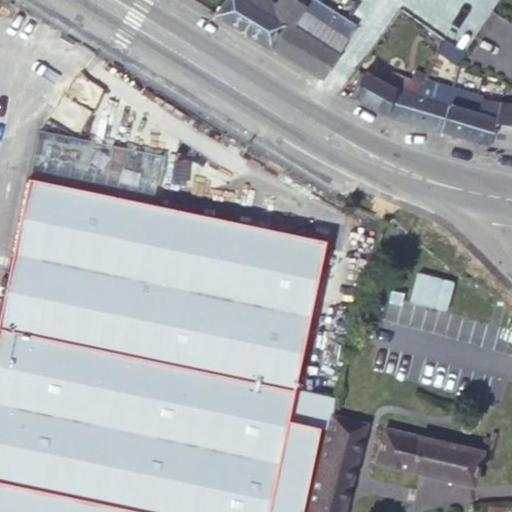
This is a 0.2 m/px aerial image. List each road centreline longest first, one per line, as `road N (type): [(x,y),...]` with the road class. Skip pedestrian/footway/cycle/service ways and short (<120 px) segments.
road 1 (primary): [(119,0),(374,152),(511,198)]
road 2 (residential): [(511,369),(369,330)]
